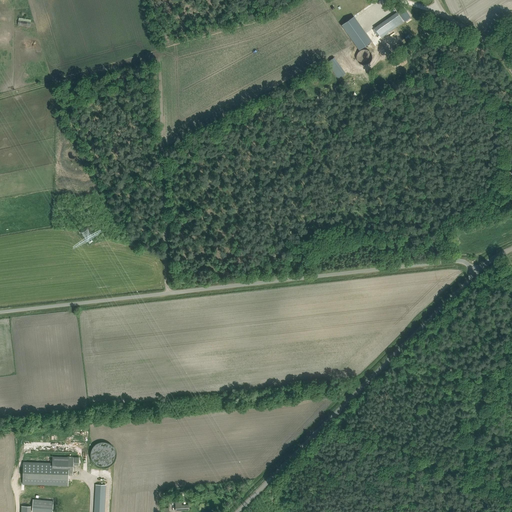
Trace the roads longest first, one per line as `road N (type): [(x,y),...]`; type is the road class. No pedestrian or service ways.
road 1 (unclassified): [(0,312),(444,261),(476,270)]
road 2 (track): [(0,98),(156,60),(168,294)]
road 3 (unclassified): [(239,511),(476,270)]
